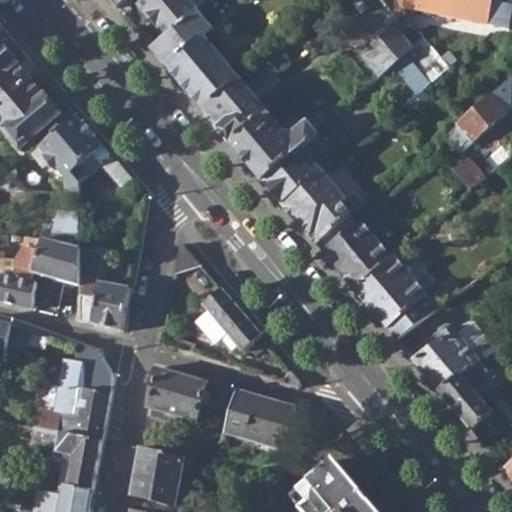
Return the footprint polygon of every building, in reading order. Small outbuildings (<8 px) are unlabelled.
[(111,0),(119,9),(129,0),(111,0)] [(137,0),(136,1),(167,38),(201,10),(192,0),(137,0)] [(374,3),(371,0),(350,0),(361,13),(374,3)] [(396,0),(397,16),(408,10),(418,12),(417,5),(417,0),(396,0)] [(418,12),(487,27),(498,29),(509,32),(511,20),(511,4),(490,0),(417,0),(417,5),(418,12)] [(154,50),(206,111),(243,79),(206,35),(216,27),(201,10),(167,38),(154,50)] [(404,55),(429,85),(450,69),(424,38),(411,49),(398,35),(394,39),(388,33),(386,35),(384,33),(363,50),(365,53),(363,55),(380,75),(404,55)] [(0,104),(42,71),(14,37),(3,47),(0,43),(0,104)] [(206,111),(265,182),(320,135),(315,129),(311,124),(296,136),(290,135),(258,98),(258,91),(290,64),(286,60),(289,57),(280,47),(243,79),(206,111)] [(0,104),(0,123),(21,148),(72,106),(42,71),(0,104)] [(511,81),(448,135),(460,147),(472,138),(477,143),(511,116),(509,113),(511,112),(511,81)] [(40,148),(67,179),(66,193),(81,194),(81,185),(104,165),(114,156),(79,115),(40,148)] [(265,182),(284,205),(324,171),(313,160),(330,146),(320,135),(265,182)] [(467,185),(473,192),(510,161),(511,159),(511,143),(481,167),(484,171),(481,174),(469,160),(455,172),(467,185)] [(104,165),(111,173),(121,165),(114,156),(104,165)] [(0,180),(0,189),(24,190),(17,167),(0,180)] [(284,205),(317,245),(366,204),(356,192),(348,199),(324,171),(284,205)] [(454,194),(461,202),(473,192),(467,185),(454,194)] [(33,274),(80,285),(81,214),(57,211),(50,243),(41,241),(33,274)] [(324,252),(355,290),(394,257),(363,220),(324,252)] [(0,236),(0,277),(12,280),(10,236),(0,236)] [(180,245),(175,273),(204,266),(186,244),(180,245)] [(355,290),(397,340),(438,311),(427,297),(430,294),(396,255),(394,257),(355,290)] [(445,294),(450,301),(478,282),(473,274),(445,294)] [(38,286),(12,280),(0,277),(0,303),(33,311),(38,286)] [(92,324),(123,332),(132,289),(101,283),(92,324)] [(203,306),(211,316),(222,329),(243,354),(263,337),(223,289),(203,306)] [(213,336),(222,329),(211,316),(202,323),(213,336)] [(0,353),(7,355),(13,326),(0,322),(0,353)] [(440,392),(484,362),(497,353),(501,351),(477,322),(461,335),(456,329),(452,328),(446,329),(436,336),(442,342),(415,362),(440,392)] [(7,355),(25,360),(30,344),(34,332),(13,326),(7,355)] [(34,332),(30,344),(48,349),(51,338),(34,332)] [(65,361),(54,413),(38,409),(35,428),(61,433),(103,441),(116,377),(100,352),(80,346),(76,363),(65,361)] [(440,392),(479,437),(484,444),(492,437),(511,436),(511,431),(484,398),(489,394),(485,389),(498,380),(484,362),(440,392)] [(159,369),(151,410),(176,417),(198,423),(210,384),(159,369)] [(282,383),(298,388),(302,383),(291,370),(282,383)] [(225,434),(285,452),(298,410),(238,392),(225,434)] [(151,410),(149,418),(174,424),(176,417),(151,410)] [(143,450),(167,456),(174,424),(149,418),(143,450)] [(32,444),(59,449),(61,433),(35,428),(32,444)] [(66,489),(64,496),(92,501),(103,441),(61,433),(59,449),(58,453),(75,457),(69,489),(66,489)] [(135,496),(178,506),(188,461),(167,456),(143,450),(135,496)] [(292,500),(302,511),(377,511),(336,463),(311,484),(295,497),(292,500)] [(298,468),(282,481),(295,497),(311,484),(298,468)] [(90,511),(92,501),(64,496),(59,494),(56,506),(63,507),(62,511),(90,511)]
